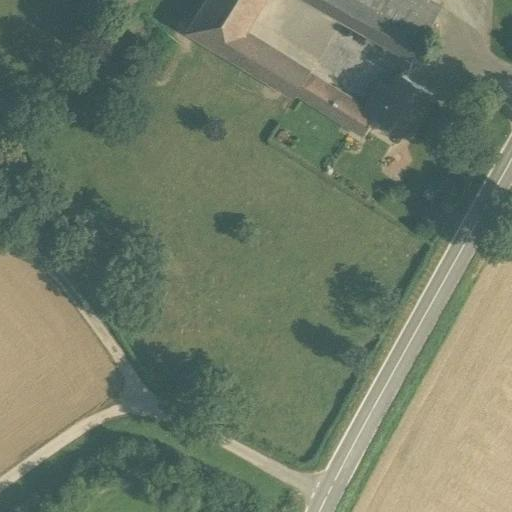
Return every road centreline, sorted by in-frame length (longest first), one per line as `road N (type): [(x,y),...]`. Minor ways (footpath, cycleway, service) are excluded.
road 1 (secondary): [(318,511),(511,158)]
road 2 (track): [(0,486),(135,397),(327,492)]
road 3 (track): [(135,397),(116,348),(0,216)]
